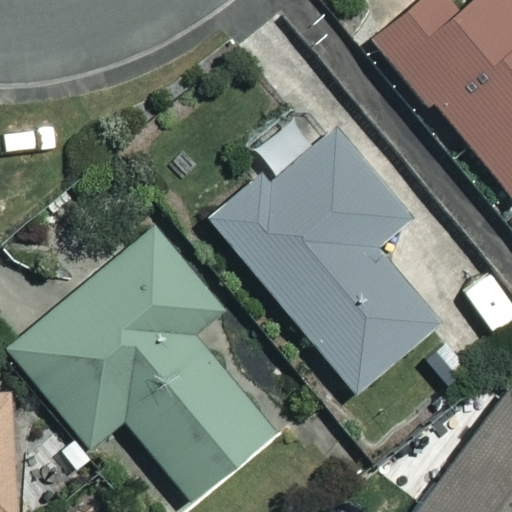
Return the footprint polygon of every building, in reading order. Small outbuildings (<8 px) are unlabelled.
[(511,0),(457,0),(452,5),(447,0),(409,0),(369,35),(510,196),(511,193),(511,0)] [(404,219),(331,124),(267,173),(260,165),(205,208),(343,389),(429,322),(370,245),(404,219)] [(147,214),(0,334),(0,336),(84,448),(118,423),(176,501),(268,431),(193,331),(220,311),(147,214)] [(511,511),(511,382),(511,381),(406,511),(511,511)] [(0,511),(12,511),(6,385),(0,385),(0,511)]
